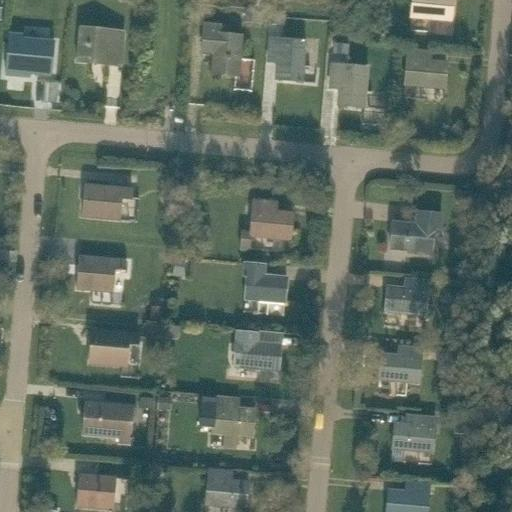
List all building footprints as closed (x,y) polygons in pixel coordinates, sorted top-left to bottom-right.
[(411,0),(410,20),(411,20),(411,18),(449,21),(449,23),(450,23),(452,0),(411,0)] [(271,13),(270,25),(282,26),(283,14),(271,13)] [(220,36),(220,27),(204,26),(202,53),(215,54),(213,75),(238,78),(238,77),(237,77),(238,60),(240,39),(242,39),(242,38),(220,36)] [(121,46),(122,34),(79,30),(79,31),(81,32),(78,62),(76,62),(76,63),(106,66),(106,67),(107,67),(109,45),(121,46)] [(8,36),(5,76),(6,76),(30,78),(30,75),(51,77),(54,43),(22,41),(23,37),(8,36)] [(306,45),(306,44),(280,41),(276,81),(302,84),(302,83),(300,83),(304,45),(306,45)] [(334,45),(333,53),(347,55),(348,46),(334,45)] [(416,63),(417,52),(407,51),(404,87),(405,88),(405,86),(432,88),(443,90),(443,91),(444,91),(446,65),(416,63)] [(367,70),(367,69),(342,67),(338,107),(364,109),(364,108),(362,108),(366,70),(367,70)] [(131,201),(132,191),(85,187),(82,219),(119,222),(120,208),(115,207),(116,195),(131,196),(130,201),(131,201)] [(459,194),(458,206),(465,207),(470,207),(471,195),(466,195),(459,194)] [(292,216),(276,215),(252,212),(250,233),(240,233),(239,249),(249,250),(251,236),(289,240),(289,242),(290,242),(292,216)] [(440,216),(427,215),(417,214),(415,227),(392,225),(389,250),(431,254),(433,233),(439,233),(440,216)] [(124,273),(125,263),(78,259),(76,291),(113,294),(114,280),(109,280),(109,272),(124,273)] [(263,278),(264,266),(244,265),(243,277),(246,278),(244,302),(245,302),(245,300),(283,304),(283,306),(284,306),(286,280),(263,278)] [(427,281),(412,279),(410,279),(410,280),(409,279),(408,280),(410,280),(409,286),(412,286),(411,290),(387,288),(384,314),(385,314),(385,313),(424,316),(423,318),(424,318),(427,281)] [(145,324),(143,339),(156,340),(157,325),(145,324)] [(138,337),(135,336),(91,333),(89,365),(126,368),(128,346),(137,347),(138,337)] [(234,367),(234,368),(238,368),(238,370),(239,370),(239,368),(262,370),(277,372),(277,373),(278,373),(280,348),(281,335),(257,333),(256,335),(237,333),(235,350),(238,351),(240,351),(238,367),(234,367)] [(438,352),(436,375),(447,376),(449,353),(438,352)] [(420,360),(396,358),(380,357),(378,382),(379,382),(379,381),(417,384),(417,386),(418,386),(420,360)] [(202,400),(199,426),(212,427),(212,435),(212,436),(213,434),(223,435),(223,436),(222,448),(235,449),(236,438),(236,436),(251,437),(251,439),(254,414),(235,412),(236,401),(215,399),(215,401),(202,400)] [(131,423),(132,409),(85,404),(82,437),(119,440),(118,445),(127,446),(127,447),(128,447),(129,440),(129,441),(129,439),(131,426),(131,423)] [(431,456),(435,419),(413,417),(412,428),(394,426),(392,452),(393,450),(431,454),(431,455),(431,456)] [(227,483),(228,472),(208,470),(205,507),(206,507),(206,505),(244,509),(244,511),(245,511),(247,485),(227,483)] [(114,490),(115,480),(79,476),(76,509),(112,511),(114,498),(109,498),(109,489),(114,490)] [(426,511),(428,498),(403,495),(388,494),(386,511),(426,511)]
